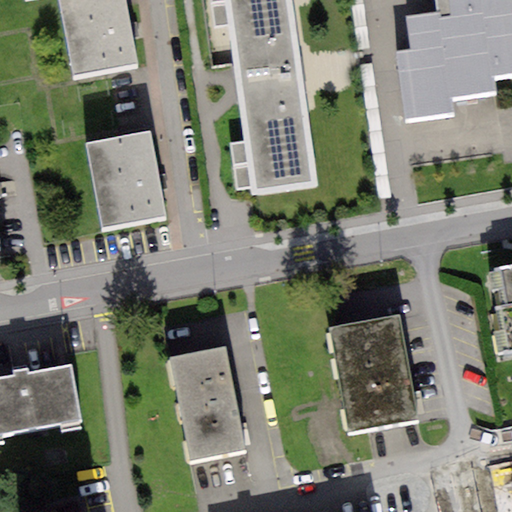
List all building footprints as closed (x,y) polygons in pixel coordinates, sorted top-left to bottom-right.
[(58,0),(75,80),(138,68),(124,0),(58,0)] [(290,0),(210,0),(214,27),(228,25),(244,141),(228,143),(235,191),(249,189),(250,194),(315,185),(290,0)] [(363,0),(350,0),(357,48),(370,46),(363,0)] [(511,0),(492,0),(493,4),(482,5),(481,0),(435,0),(439,23),(411,27),(416,62),(402,64),(410,122),(450,116),(448,104),(492,97),(490,84),(511,80),(511,0)] [(372,64),(359,66),(378,198),(391,196),(372,64)] [(152,134),(87,146),(102,231),(166,220),(152,134)] [(511,265),(499,267),(506,306),(497,308),(506,354),(511,353),(511,265)] [(399,317),(330,329),(348,436),(417,424),(414,404),(399,317)] [(226,353),(171,364),(190,464),(245,453),(241,433),(226,353)] [(14,380),(0,382),(0,434),(80,421),(71,371),(29,378),(28,371),(21,372),(13,373),(14,380)] [(499,464),(460,471),(465,498),(504,491),(499,464)]
